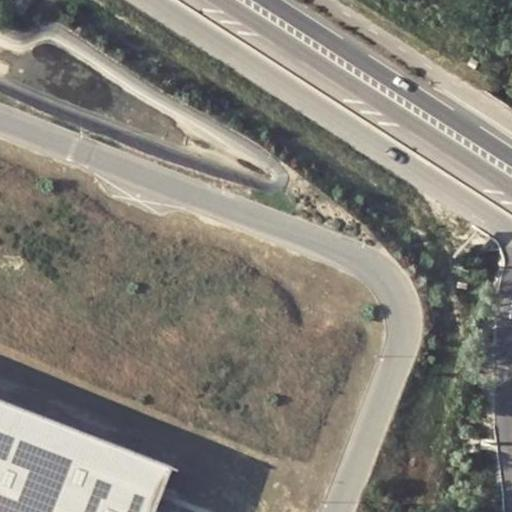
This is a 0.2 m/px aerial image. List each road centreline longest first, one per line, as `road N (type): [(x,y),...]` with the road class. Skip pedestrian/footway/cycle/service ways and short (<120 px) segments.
road 1 (unclassified): [(150,0),(511,232)]
road 2 (secondary): [(511,168),(258,0)]
